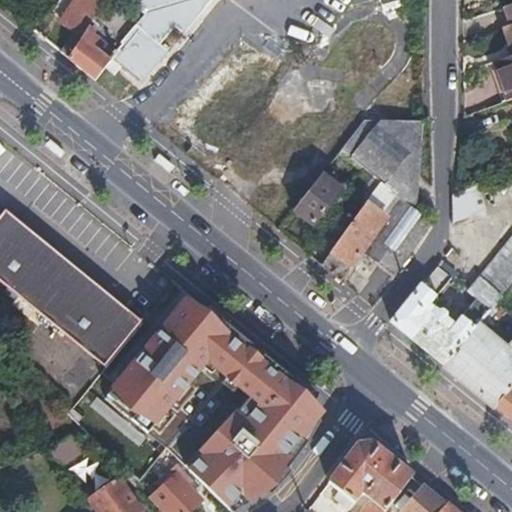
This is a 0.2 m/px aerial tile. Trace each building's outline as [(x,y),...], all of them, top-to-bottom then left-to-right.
[(74,0),(56,23),(69,33),(83,13),(90,20),(104,0),(74,0)] [(111,55),(108,59),(139,83),(163,52),(159,46),(169,32),(176,37),(186,25),(154,0),(121,0),(141,14),(118,43),(119,44),(111,55)] [(154,0),(186,25),(206,0),(154,0)] [(511,4),(498,9),(506,31),(500,34),(510,61),(511,60),(511,4)] [(57,53),(92,81),(108,59),(111,55),(89,36),(90,33),(89,26),(86,25),(90,20),(83,13),(69,33),(57,53)] [(511,60),(510,61),(499,65),(505,81),(503,82),(511,102),(511,101),(511,60)] [(308,143),(329,160),(334,154),(359,123),(385,123),(368,106),(360,115),(342,102),(308,143)] [(378,185),(416,211),(418,123),(385,123),(359,123),(334,154),(367,177),(378,185)] [(320,171),(291,207),(309,221),(337,185),(320,171)] [(352,197),(363,206),(378,185),(367,177),(352,197)] [(363,206),(341,235),(364,253),(390,273),(430,221),(416,211),(378,185),(363,206)] [(477,185),(456,192),(451,195),(451,222),(484,207),(477,185)] [(0,286),(63,337),(97,291),(0,209),(0,286)] [(341,235),(319,265),(342,283),(364,253),(341,235)] [(451,277),(437,266),(391,323),(441,364),(476,323),(511,280),(511,241),(462,303),(469,309),(450,334),(440,326),(440,321),(435,318),(436,313),(429,313),(423,308),(451,277)] [(319,400),(175,280),(139,324),(102,368),(66,413),(80,428),(136,486),(172,450),(229,511),(233,511),(277,484),(322,415),(319,400)] [(79,349),(116,304),(97,291),(63,337),(79,349)] [(102,368),(139,324),(116,304),(79,349),(102,368)] [(476,323),(441,364),(494,408),(511,386),(511,345),(509,349),(476,323)] [(511,386),(494,408),(511,422),(511,386)] [(370,503),(363,511),(384,511),(412,476),(370,442),(355,444),(328,480),(337,487),(332,495),(348,506),(361,489),(379,502),(374,507),(370,503)] [(193,484),(181,471),(155,497),(169,511),(190,511),(201,502),(188,489),(193,484)] [(97,511),(143,511),(120,481),(91,503),(97,511)] [(438,511),(445,503),(424,486),(403,511),(438,511)] [(455,511),(445,503),(438,511),(455,511)]
